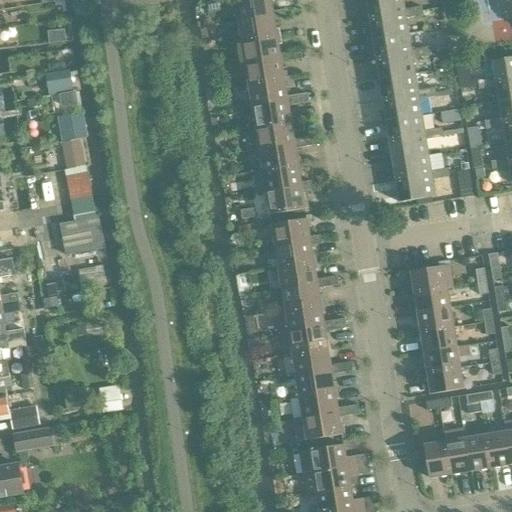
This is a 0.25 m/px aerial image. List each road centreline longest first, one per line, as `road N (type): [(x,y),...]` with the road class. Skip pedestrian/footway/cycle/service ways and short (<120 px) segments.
road 1 (residential): [(413,511),(372,242)]
road 2 (residential): [(372,242),(330,0)]
road 3 (residential): [(372,242),(511,222)]
